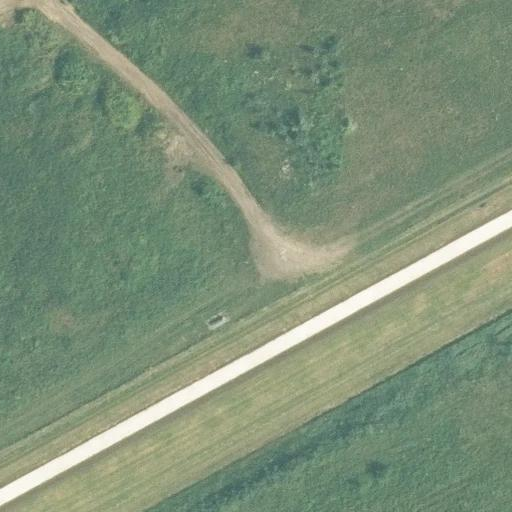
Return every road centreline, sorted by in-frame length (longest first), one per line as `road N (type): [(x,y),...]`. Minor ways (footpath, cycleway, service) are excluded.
road 1 (track): [(305,295),(256,214),(178,120),(34,0)]
road 2 (track): [(305,295),(511,182)]
